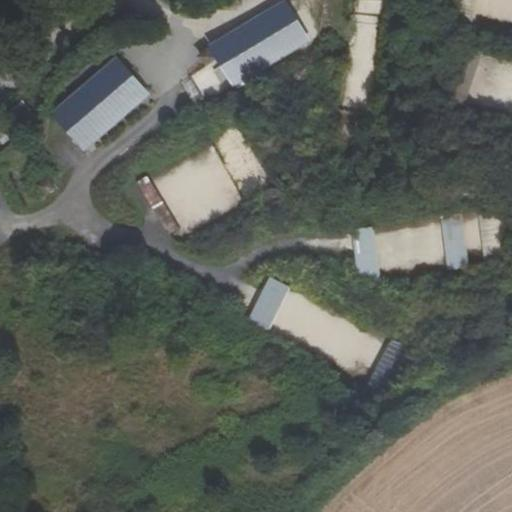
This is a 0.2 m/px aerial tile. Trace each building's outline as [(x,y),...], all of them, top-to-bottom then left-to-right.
[(311,40),(286,0),(283,0),(209,44),(234,86),(311,40)] [(84,150),(149,94),(116,56),(51,112),(84,150)] [(62,139),(46,148),(61,173),(76,164),(62,139)] [(178,226),(149,181),(139,188),(168,233),(178,226)] [(467,267),(462,211),(439,213),(444,270),(467,267)] [(380,280),(369,223),(349,227),(359,284),(380,280)] [(268,333),(291,280),(273,272),(250,325),(268,333)]
